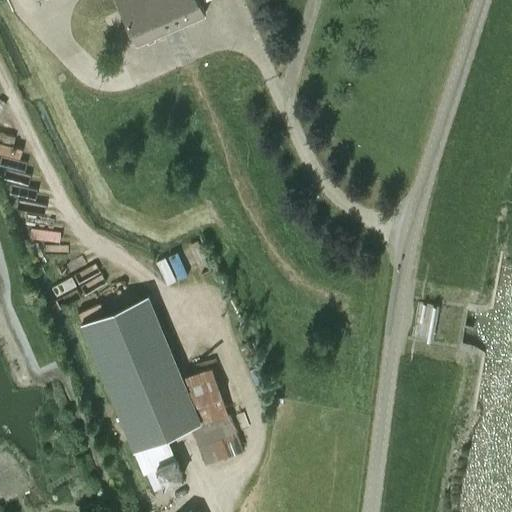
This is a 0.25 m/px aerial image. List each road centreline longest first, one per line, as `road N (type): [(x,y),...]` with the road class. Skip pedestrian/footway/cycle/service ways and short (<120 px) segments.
road 1 (tertiary): [(374,511),(411,239),(486,0)]
road 2 (unknown): [(411,239),(383,237),(336,211),(294,149),(285,77),(296,0)]
